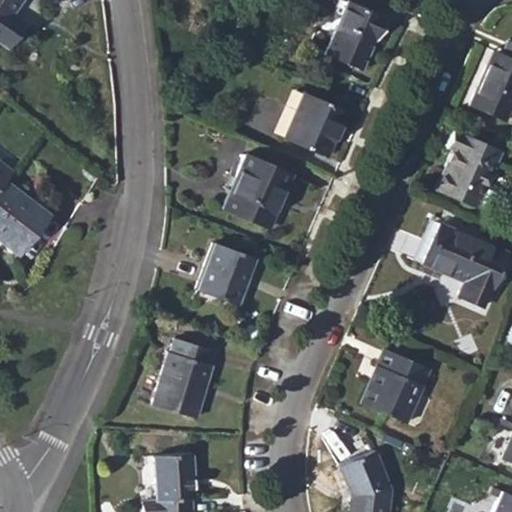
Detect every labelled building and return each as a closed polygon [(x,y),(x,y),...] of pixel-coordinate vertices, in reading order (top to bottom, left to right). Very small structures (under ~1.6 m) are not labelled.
[(0,0),(0,43),(6,48),(23,23),(10,14),(19,0),(0,0)] [(376,38),(384,19),(345,2),(323,52),(361,68),(374,36),(376,38)] [(511,42),(507,40),(500,54),(497,53),(491,66),(485,64),(467,105),(504,121),(511,102),(511,42)] [(485,64),(491,66),(497,53),(491,50),(485,64)] [(324,157),(344,111),(301,93),(282,138),(324,157)] [(483,186),(499,151),(451,130),(444,146),(451,149),(433,189),(475,206),(476,203),(490,209),(497,192),(483,186)] [(266,228),(290,174),(242,153),(232,177),(238,180),(225,210),(266,228)] [(0,182),(3,179),(10,171),(0,163),(0,182)] [(219,207),(225,210),(238,180),(232,177),(219,207)] [(0,240),(18,254),(48,214),(3,179),(0,182),(0,240)] [(481,306),(504,252),(437,223),(420,263),(448,276),(449,272),(463,279),(461,281),(455,295),(481,306)] [(236,305),(253,258),(211,242),(195,285),(212,291),(215,297),(236,305)] [(448,276),(461,281),(463,279),(449,272),(448,276)] [(194,289),(215,297),(212,291),(195,285),(194,289)] [(206,363),(211,348),(172,337),(167,351),(165,351),(149,404),(194,418),(201,393),(197,392),(199,382),(203,383),(209,363),(206,363)] [(402,422),(426,368),(382,349),(375,367),(379,368),(372,384),(368,382),(359,403),(402,422)] [(368,382),(372,384),(379,368),(375,367),(368,382)] [(496,423),(511,429),(511,426),(511,424),(498,418),(496,423)] [(511,426),(511,429),(498,458),(511,463),(511,426)] [(385,511),(388,489),(372,450),(336,464),(348,494),(346,511),(385,511)] [(152,454),(155,500),(140,500),(140,511),(189,511),(189,498),(193,498),(189,451),(152,454)] [(511,511),(511,496),(498,490),(489,511),(511,511)]
